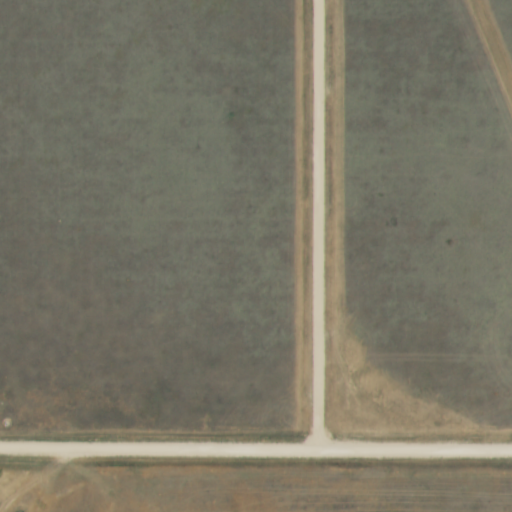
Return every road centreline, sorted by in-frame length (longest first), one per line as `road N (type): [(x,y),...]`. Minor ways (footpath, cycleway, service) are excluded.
road 1 (residential): [(511,449),(0,446)]
road 2 (track): [(319,0),(319,448)]
